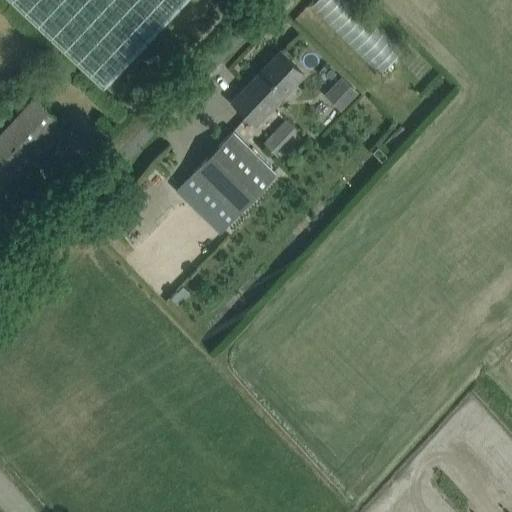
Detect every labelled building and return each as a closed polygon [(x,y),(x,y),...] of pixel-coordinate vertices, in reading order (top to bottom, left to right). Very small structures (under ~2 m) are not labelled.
[(10,0),(104,88),(186,0),(10,0)] [(378,74),(401,50),(350,0),(318,0),(311,8),(378,74)] [(303,73),(280,51),(233,100),(256,123),(303,73)] [(0,196),(66,126),(35,97),(0,134),(0,196)] [(231,132),(177,188),(221,231),(275,175),(231,132)]
